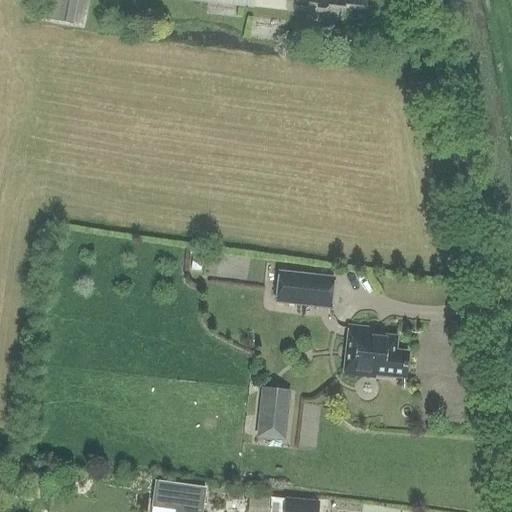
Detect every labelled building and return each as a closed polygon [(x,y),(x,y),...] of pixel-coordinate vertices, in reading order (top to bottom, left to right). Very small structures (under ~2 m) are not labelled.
[(47,0),(45,18),(68,23),(72,0),(47,0)] [(296,0),(296,6),(325,9),(330,6),(342,7),(345,5),(364,8),(365,0),(296,0)] [(266,284),(270,258),(212,249),(208,274),(266,284)] [(331,310),(335,279),(277,272),(274,303),(331,310)] [(397,352),(398,338),(374,336),(374,330),(349,328),(344,376),(375,379),(375,377),(406,380),(409,354),(397,352)] [(286,399),(265,397),(261,435),(282,438),(286,399)] [(202,511),(206,488),(158,481),(155,505),(179,509),(178,511),(202,511)] [(317,511),(319,503),(270,499),(269,511),(317,511)]
